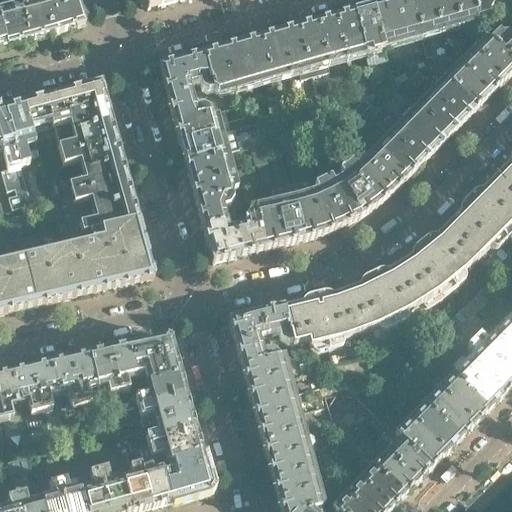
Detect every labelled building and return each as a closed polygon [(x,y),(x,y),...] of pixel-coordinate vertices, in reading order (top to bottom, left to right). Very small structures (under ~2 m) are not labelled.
[(78,8),(76,0),(41,0),(42,2),(43,1),(46,13),(47,16),(78,8)] [(187,0),(138,0),(140,7),(147,11),(187,0)] [(421,39),(410,0),(391,5),(402,44),(421,39)] [(440,34),(430,0),(410,0),(421,39),(440,34)] [(459,28),(450,0),(430,0),(440,34),(459,28)] [(476,18),(471,0),(450,0),(459,28),(475,24),(477,20),(476,18)] [(498,1),(497,0),(471,0),(476,18),(488,15),(491,10),(489,3),(498,1)] [(511,11),(508,0),(497,0),(498,1),(503,18),(511,15),(511,11)] [(402,44),(391,5),(372,11),(383,49),(402,44)] [(84,29),(83,24),(78,8),(47,16),(46,13),(43,14),(43,12),(37,9),(27,11),(27,10),(20,12),(28,44),(79,30),(84,29)] [(383,49),(372,11),(353,16),(364,55),(371,53),(372,57),(384,54),(383,49)] [(28,44),(20,12),(0,17),(0,28),(6,51),(28,44)] [(364,55),(353,16),(335,21),(345,60),(364,55)] [(345,60),(335,21),(316,26),(326,65),(345,60)] [(326,65),(316,26),(297,32),(307,70),(326,65)] [(307,70),(297,32),(278,37),(289,75),(307,70)] [(289,75),(278,37),(259,42),(270,81),(289,75)] [(511,66),(511,41),(511,42),(506,37),(500,37),(492,46),(491,44),(490,44),(511,66)] [(270,81),(259,42),(240,47),(251,86),(270,81)] [(511,75),(511,66),(490,44),(486,44),(474,57),(502,85),(511,75)] [(251,86),(240,47),(221,52),(232,91),(251,86)] [(232,91),(221,52),(157,70),(167,104),(190,97),(188,88),(199,85),(201,92),(207,95),(212,93),(216,95),(232,91)] [(502,85),(474,57),(460,71),(489,99),(502,85)] [(489,99),(460,71),(446,85),(475,113),(489,99)] [(475,113),(446,85),(418,112),(447,141),(475,113)] [(29,128),(50,122),(105,106),(100,86),(23,108),(29,128)] [(379,107),(396,90),(392,87),(375,94),(379,107)] [(354,104),(352,94),(335,102),(338,111),(354,104)] [(379,107),(375,94),(354,104),(368,117),(379,107)] [(208,118),(207,112),(201,109),(194,111),(190,97),(167,104),(173,129),(210,119),(208,118)] [(258,113),(254,98),(235,103),(237,110),(252,115),(258,113)] [(338,111),(335,102),(317,110),(320,119),(330,115),(338,111)] [(237,110),(235,103),(216,108),(218,116),(237,110)] [(111,126),(105,106),(50,122),(52,131),(72,125),(75,135),(111,126)] [(33,144),(29,128),(23,108),(3,113),(19,169),(28,167),(23,146),(33,144)] [(320,119),(317,110),(300,118),(302,128),(318,120),(320,120),(320,119)] [(447,141),(418,112),(391,140),(419,169),(447,141)] [(19,169),(3,113),(0,114),(0,152),(4,152),(10,172),(19,169)] [(345,143),(330,115),(320,119),(320,120),(335,148),(345,143)] [(302,128),(300,118),(282,126),(284,136),(297,130),(302,128)] [(217,138),(212,119),(210,119),(173,129),(179,148),(217,138)] [(284,136),(282,126),(280,119),(256,126),(261,146),(284,136)] [(318,120),(302,128),(297,130),(317,172),(340,160),(318,120)] [(60,160),(116,145),(111,126),(75,135),(78,146),(58,151),(56,143),(36,151),(39,166),(60,160)] [(223,157),(217,138),(179,148),(184,168),(223,157)] [(419,169),(391,140),(377,154),(405,183),(419,169)] [(122,165),(119,155),(116,145),(60,160),(63,169),(83,164),(86,174),(122,165)] [(259,149),(251,151),(255,168),(264,165),(259,149)] [(405,183),(377,154),(363,168),(391,197),(405,183)] [(511,156),(511,157),(510,159),(509,160),(508,162),(508,163),(508,166),(508,167),(480,195),(478,195),(476,195),(474,196),(472,197),(470,199),(461,208),(460,209),(460,210),(459,211),(459,212),(458,213),(458,215),(458,217),(444,231),(476,263),(511,226),(511,156)] [(228,177),(223,157),(184,168),(190,188),(228,177)] [(391,197),(363,168),(358,173),(351,164),(345,169),(375,210),(391,197)] [(127,184),(122,165),(86,174),(89,184),(68,189),(71,199),(127,184)] [(375,210),(345,169),(338,174),(345,182),(339,186),(358,221),(375,210)] [(233,193),(228,177),(190,188),(195,207),(231,197),(230,196),(233,193)] [(358,221),(339,186),(333,190),(329,180),(321,184),(326,194),(340,231),(358,221)] [(138,224),(132,204),(127,184),(71,199),(81,237),(87,236),(87,237),(138,224)] [(340,231),(326,194),(321,184),(314,188),(318,197),(312,199),(321,238),(340,231)] [(226,226),(222,211),(228,210),(232,201),(231,197),(195,207),(202,233),(226,226)] [(321,238),(312,199),(293,205),(303,244),(321,238)] [(0,216),(11,213),(8,202),(0,204),(0,216)] [(303,244),(293,205),(274,210),(283,249),(303,244)] [(283,249),(274,210),(256,214),(265,253),(283,249)] [(265,253),(256,214),(248,216),(243,223),(245,228),(233,231),(240,259),(265,253)] [(152,276),(138,224),(87,237),(90,247),(101,294),(153,282),(152,276)] [(240,259),(233,231),(228,233),(226,226),(202,233),(211,266),(240,259)] [(437,296),(463,276),(476,263),(444,231),(435,240),(434,241),(431,241),(430,241),(428,241),(426,242),(424,244),(414,251),(413,252),(412,253),(411,256),(410,257),(410,259),(409,261),(408,262),(387,275),(386,276),(384,275),(382,275),(380,275),(378,275),(376,276),(364,282),(363,282),(362,284),(360,286),(359,287),(357,290),(355,291),(344,295),(360,337),(376,331),(406,316),(409,322),(410,322),(442,302),(437,296)] [(101,294),(90,247),(20,263),(30,310),(101,294)] [(0,317),(30,310),(20,263),(0,268),(0,317)] [(502,288),(511,278),(511,272),(507,267),(495,280),(502,288)] [(487,301),(502,288),(495,280),(480,294),(487,301)] [(472,315),(487,301),(480,294),(465,307),(472,315)] [(360,337),(344,295),(332,300),(331,300),(330,299),(327,298),(326,298),(323,297),(322,298),(308,301),(305,302),(303,304),(302,305),(301,306),(300,308),(283,312),(291,347),(292,349),(307,345),(309,352),(343,343),(360,337)] [(291,347),(283,312),(282,310),(258,316),(264,340),(278,337),(280,344),(286,348),(291,347)] [(264,340),(258,316),(227,323),(234,348),(258,341),(264,340)] [(443,343),(457,329),(449,321),(435,335),(443,343)] [(511,325),(510,324),(496,339),(511,353),(511,325)] [(428,357),(443,343),(435,335),(421,349),(428,357)] [(511,353),(496,339),(488,347),(479,338),(473,344),(511,382),(511,353)] [(175,359),(171,343),(166,340),(127,349),(132,370),(175,359)] [(275,357),(269,354),(262,356),(258,341),(234,348),(240,372),(276,362),(275,357)] [(511,390),(511,382),(473,344),(467,350),(476,359),(468,368),(501,401),(511,390)] [(135,380),(132,370),(127,349),(108,354),(119,396),(126,394),(129,394),(126,382),(135,380)] [(421,364),(428,357),(421,349),(413,356),(405,362),(413,370),(421,364)] [(119,396),(108,354),(89,358),(96,387),(96,389),(106,387),(109,398),(119,396)] [(96,387),(89,358),(69,363),(79,407),(89,404),(86,389),(96,387)] [(180,378),(175,359),(132,370),(135,380),(148,377),(151,386),(180,378)] [(279,361),(276,362),(240,372),(246,390),(284,380),(279,361)] [(396,382),(413,370),(405,362),(389,374),(396,382)] [(79,407),(69,363),(49,368),(56,396),(65,394),(68,409),(79,407)] [(56,396),(49,368),(30,372),(40,416),(50,413),(47,398),(56,396)] [(501,401),(468,368),(454,382),(487,415),(501,401)] [(40,416),(30,372),(10,377),(17,405),(26,403),(29,418),(40,416)] [(380,394),(396,382),(389,374),(372,387),(380,394)] [(17,405),(10,377),(0,379),(0,421),(1,425),(11,422),(8,407),(17,405)] [(180,378),(151,386),(148,387),(150,397),(134,401),(137,411),(186,398),(180,378)] [(289,399),(284,380),(246,390),(251,409),(289,399)] [(320,390),(318,382),(303,386),(306,394),(313,392),(320,390)] [(487,415),(454,382),(439,396),(473,429),(487,415)] [(353,423),(343,387),(321,392),(325,409),(330,428),(352,450),(361,441),(348,428),(353,423)] [(364,407),(380,394),(372,387),(356,399),(364,407)] [(325,409),(321,392),(320,390),(313,392),(319,411),(325,409)] [(473,429),(439,396),(425,411),(459,444),(473,429)] [(191,417),(186,398),(137,411),(142,430),(158,426),(191,417)] [(294,418),(289,399),(251,409),(256,428),(294,418)] [(431,473),(397,439),(366,409),(356,419),(357,424),(367,435),(361,441),(352,450),(374,473),(403,501),(431,473)] [(459,444),(425,411),(411,425),(445,458),(459,444)] [(196,436),(193,425),(191,417),(158,426),(161,435),(145,439),(148,450),(196,436)] [(300,437),(294,418),(256,428),(261,447),(300,437)] [(445,458),(411,425),(397,439),(431,473),(445,458)] [(96,439),(93,428),(84,430),(87,441),(96,439)] [(87,441),(84,430),(75,432),(78,444),(87,441)] [(202,455),(196,436),(148,450),(151,460),(166,455),(169,464),(172,463),(202,455)] [(57,448),(54,437),(45,439),(48,450),(57,448)] [(305,456),(300,437),(261,447),(266,466),(305,456)] [(48,450),(45,439),(36,441),(39,453),(48,450)] [(100,450),(98,442),(88,444),(91,452),(100,450)] [(91,452),(88,444),(79,447),(81,455),(91,452)] [(61,462),(58,452),(47,455),(50,465),(61,462)] [(310,474),(308,467),(316,465),(313,453),(305,456),(266,466),(271,485),(310,474)] [(50,465),(47,455),(27,460),(30,471),(50,465)] [(211,490),(202,455),(172,463),(175,472),(162,475),(170,506),(208,495),(208,496),(212,491),(211,490)] [(334,487),(340,466),(329,469),(334,487)] [(148,511),(150,511),(139,472),(138,468),(119,473),(121,482),(129,511),(148,511)] [(170,506),(162,475),(152,478),(150,469),(139,472),(150,511),(170,506)] [(129,511),(121,482),(107,486),(108,481),(105,472),(97,474),(107,511),(129,511)] [(315,493),(313,486),(321,484),(318,472),(310,474),(271,485),(277,504),(315,493)] [(391,511),(403,501),(374,473),(361,487),(386,511),(391,511)] [(107,511),(97,474),(76,480),(85,511),(107,511)] [(465,511),(494,511),(511,495),(511,482),(504,474),(465,511)] [(85,511),(76,480),(56,486),(63,511),(85,511)] [(63,511),(56,486),(47,488),(50,497),(53,501),(39,505),(41,511),(63,511)] [(329,508),(342,495),(334,487),(328,508),(329,508)] [(386,511),(361,487),(347,500),(358,511),(386,511)] [(319,511),(320,511),(315,493),(277,504),(278,511),(319,511)] [(41,511),(39,505),(25,509),(26,504),(24,497),(15,499),(18,511),(41,511)] [(18,511),(15,499),(7,501),(9,509),(11,511),(18,511)] [(358,511),(347,500),(335,511),(358,511)]
